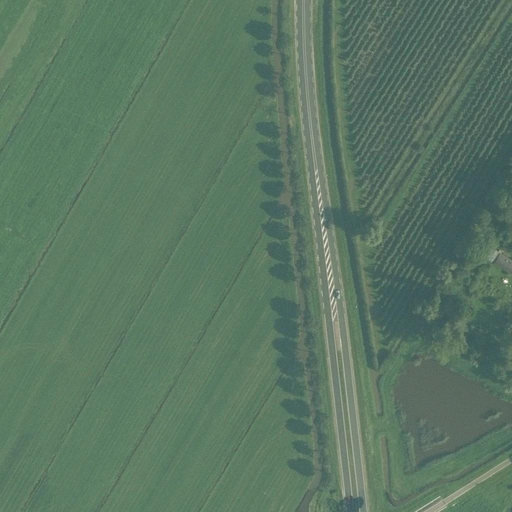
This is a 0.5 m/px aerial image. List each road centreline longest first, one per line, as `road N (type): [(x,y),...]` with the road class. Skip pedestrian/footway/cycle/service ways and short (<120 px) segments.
road 1 (primary): [(327,265),(303,0)]
road 2 (primary): [(363,511),(327,265)]
road 3 (primary): [(327,265),(349,511)]
